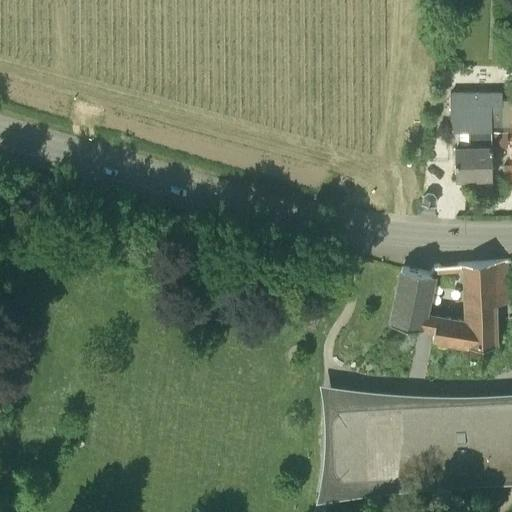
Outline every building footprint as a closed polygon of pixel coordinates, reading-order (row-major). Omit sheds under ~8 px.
[(450,92),(450,131),(469,130),(469,147),(454,147),(455,178),(492,178),(491,125),(510,125),(509,99),(502,99),(502,91),(450,92)] [(511,173),(511,165),(503,165),(503,173),(511,173)] [(423,194),(422,203),(435,205),(436,196),(433,191),(427,191),(423,194)] [(497,344),(497,321),(496,302),(507,302),(506,259),(461,262),(464,317),(429,311),(437,273),(429,272),(402,266),(399,265),(399,269),(389,321),(390,321),(434,329),(432,339),(467,345),(497,344)] [(118,277),(78,286),(82,307),(122,298),(118,277)] [(511,399),(346,408),(343,409),(340,410),(337,412),(334,414),(332,417),(330,420),(329,424),(331,466),(331,468),(332,471),(333,473),(335,476),(337,477),(339,479),(342,480),(344,481),(347,481),(511,473),(511,399)]
